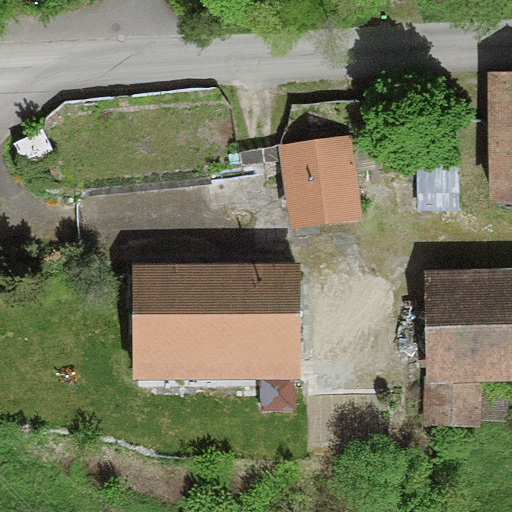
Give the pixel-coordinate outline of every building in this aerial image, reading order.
[(511,82),(489,83),(492,212),(511,211),(511,82)] [(279,150),(292,236),(363,226),(351,140),(279,150)] [(299,269),(132,270),(132,388),(300,387),(299,269)] [(511,389),(511,275),(426,277),(428,390),(482,390),(511,389)] [(482,433),(482,390),(428,390),(428,433),(482,433)]
